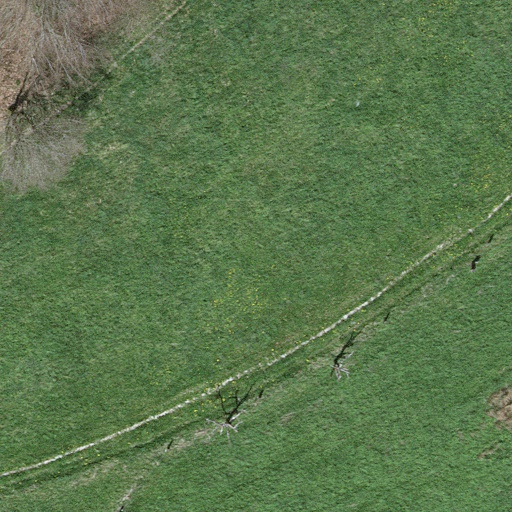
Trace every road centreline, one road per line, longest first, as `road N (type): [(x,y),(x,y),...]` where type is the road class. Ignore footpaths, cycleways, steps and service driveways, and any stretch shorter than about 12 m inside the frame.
road 1 (track): [(511,189),(233,391),(0,484)]
road 2 (track): [(0,186),(60,154),(242,22)]
